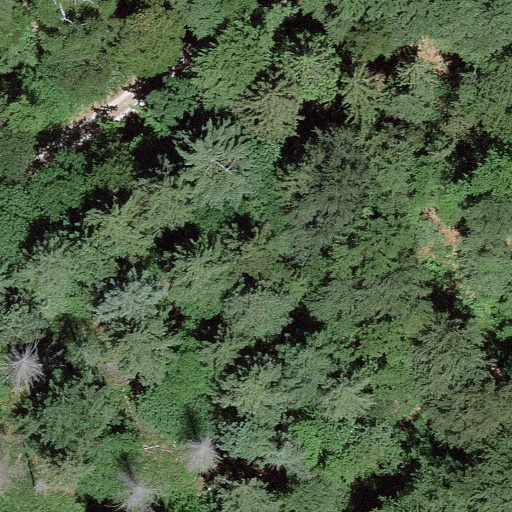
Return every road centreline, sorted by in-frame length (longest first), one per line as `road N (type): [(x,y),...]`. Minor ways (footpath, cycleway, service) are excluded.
road 1 (track): [(0,198),(206,50),(293,0)]
road 2 (track): [(320,511),(470,336),(511,304)]
